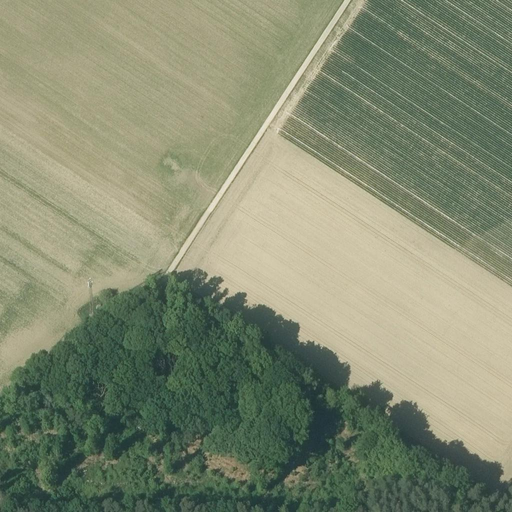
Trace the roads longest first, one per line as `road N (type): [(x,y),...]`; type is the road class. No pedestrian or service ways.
road 1 (track): [(348,0),(159,288),(0,398)]
road 2 (track): [(498,511),(159,288)]
